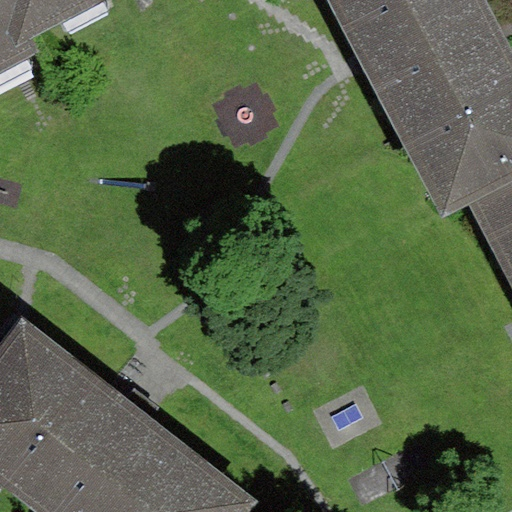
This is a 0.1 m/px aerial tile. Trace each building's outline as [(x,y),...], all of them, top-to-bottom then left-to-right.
[(0,0),(0,27),(14,54),(116,0),(0,0)] [(480,0),(324,0),(439,219),(466,206),(511,181),(511,60),(500,37),(480,0)] [(0,79),(21,69),(14,54),(0,27),(0,79)] [(511,181),(466,206),(511,293),(511,181)] [(139,412),(28,326),(0,363),(0,483),(37,511),(256,511),(262,506),(139,412)]
